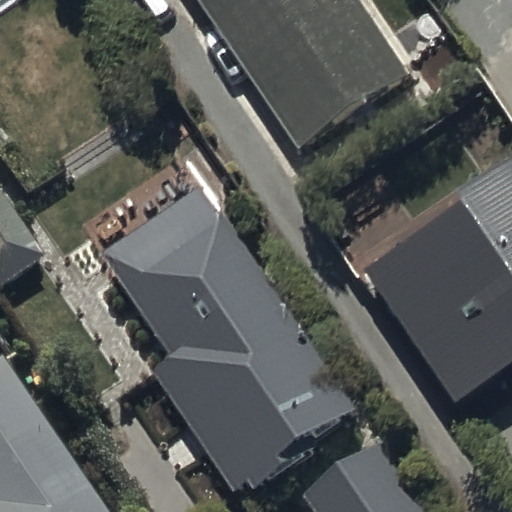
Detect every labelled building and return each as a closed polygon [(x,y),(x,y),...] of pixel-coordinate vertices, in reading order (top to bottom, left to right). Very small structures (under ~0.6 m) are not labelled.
[(202,0),(307,160),(310,164),(423,86),(363,0),(202,0)] [(468,184),(511,152),(511,120),(482,77),(422,120),(468,184)] [(511,165),(364,268),(456,399),(511,360),(511,165)] [(180,360),(155,378),(233,489),(250,477),(259,490),(314,450),(311,446),(360,412),(197,182),(101,249),(180,360)] [(44,261),(0,199),(0,285),(3,290),(44,261)] [(99,511),(3,373),(0,374),(0,511),(99,511)] [(421,511),(376,446),(304,495),(315,511),(421,511)]
